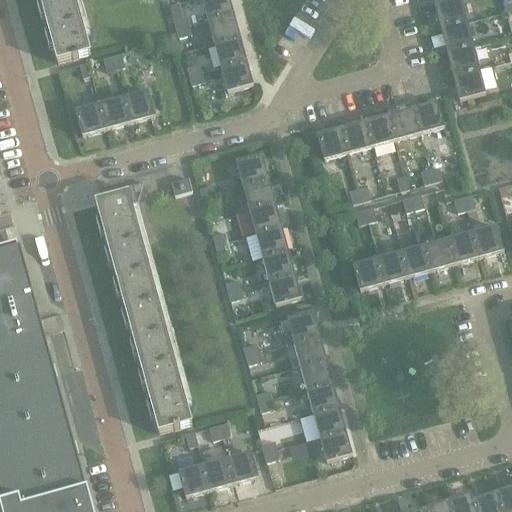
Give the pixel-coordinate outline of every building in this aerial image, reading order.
[(79,0),(59,0),(42,5),(50,35),(87,25),(79,0)] [(229,0),(204,0),(202,1),(208,25),(234,18),(229,0)] [(461,0),(434,0),(437,9),(462,2),(461,0)] [(462,2),(437,9),(443,32),(469,25),(462,2)] [(234,18),(208,25),(215,48),(241,41),(234,18)] [(188,30),(186,21),(173,25),(175,34),(188,30)] [(87,25),(50,35),(58,67),(91,58),(87,42),(91,41),(87,25)] [(469,25),(443,32),(450,56),(475,49),(469,25)] [(188,30),(175,34),(178,43),(190,39),(188,30)] [(241,41),(215,48),(221,72),(247,65),(241,41)] [(475,49),(450,56),(456,80),(482,73),(475,49)] [(122,58),(113,60),(116,73),(125,70),(122,58)] [(116,73),(113,60),(104,63),(107,75),(116,73)] [(247,65),(221,72),(228,97),(254,89),(247,65)] [(89,67),(80,69),(83,82),(92,79),(89,67)] [(199,69),(186,72),(188,81),(201,78),(199,69)] [(482,73),(456,80),(463,104),(488,97),(482,73)] [(188,81),(191,90),(203,87),(201,78),(188,81)] [(114,104),(100,108),(107,134),(131,128),(124,102),(122,94),(112,97),(114,104)] [(148,95),(124,102),(131,128),(155,121),(148,95)] [(438,106),(413,113),(420,139),(445,132),(438,106)] [(107,134),(100,108),(76,115),(83,141),(107,134)] [(413,113),(390,119),(397,145),(420,139),(413,113)] [(390,119),(366,126),(373,152),(397,145),(390,119)] [(366,126),(342,132),(349,158),(373,152),(366,126)] [(349,158),(342,132),(318,139),(325,165),(349,158)] [(237,166),(243,190),(269,183),(262,159),(237,166)] [(439,171),(430,174),(433,186),(442,184),(439,171)] [(430,174),(421,176),(424,189),(433,186),(430,174)] [(409,193),(406,180),(397,183),(400,195),(409,193)] [(189,182),(172,187),(174,196),(175,200),(177,200),(193,195),(189,182)] [(269,183),(243,190),(250,214),(275,207),(269,183)] [(127,198),(129,198),(134,214),(138,213),(139,213),(138,208),(144,186),(125,191),(127,198)] [(216,198),(213,189),(201,192),(203,202),(216,198)] [(367,191),(358,193),(362,206),(371,203),(367,191)] [(362,206),(358,193),(349,195),(353,208),(362,206)] [(216,198),(203,202),(206,211),(230,204),(228,195),(216,198)] [(129,198),(127,198),(97,207),(101,223),(134,214),(129,198)] [(421,198),(412,200),(415,213),(424,211),(421,198)] [(403,203),(406,215),(415,213),(412,200),(403,203)] [(463,202),(467,215),(476,212),(472,200),(463,202)] [(467,215),(463,202),(454,205),(458,217),(467,215)] [(275,207),(250,214),(256,238),(282,231),(275,207)] [(364,213),(367,226),(377,223),(373,211),(364,213)] [(134,214),(101,223),(109,253),(147,243),(138,213),(134,214)] [(355,216),(358,228),(367,226),(364,213),(355,216)] [(497,229),(472,236),(480,262),(504,255),(497,229)] [(253,264),(263,261),(288,254),(282,231),(256,238),(247,241),(253,264)] [(216,249),(229,245),(226,236),(214,240),(216,249)] [(472,236),(449,243),(456,269),(480,262),(472,236)] [(147,243),(109,253),(118,284),(155,274),(148,247),(147,243)] [(449,243),(425,249),(432,275),(456,269),(449,243)] [(229,245),(216,249),(219,258),(231,254),(229,245)] [(0,487),(5,505),(6,511),(92,511),(20,248),(0,253),(0,487)] [(425,249),(401,256),(408,282),(432,275),(425,249)] [(288,254),(263,261),(269,285),(295,278),(288,254)] [(401,256),(377,262),(385,288),(408,282),(401,256)] [(385,288),(377,262),(353,269),(360,295),(385,288)] [(155,274),(118,284),(126,315),(163,304),(155,274)] [(295,278),(269,285),(276,310),(302,302),(295,278)] [(229,296),(242,293),(239,284),(227,287),(229,296)] [(242,293),(229,296),(232,305),(244,302),(242,293)] [(163,304),(126,315),(134,345),(172,335),(163,304)] [(291,333),(294,347),(320,340),(313,315),(288,322),(288,323),(281,325),(284,335),(291,333)] [(172,335),(134,345),(143,376),(180,365),(172,335)] [(320,340),(294,347),(301,371),(327,364),(320,340)] [(247,360),(259,356),(257,347),(244,351),(247,360)] [(259,356),(247,360),(249,369),(262,365),(259,356)] [(327,364),(301,371),(307,394),(333,387),(327,364)] [(180,365),(143,376),(151,406),(188,396),(180,365)] [(333,387),(307,394),(314,418),(340,411),(333,387)] [(260,407),(272,404),(270,395),(257,398),(260,407)] [(188,396),(151,406),(160,437),(192,428),(188,413),(193,411),(188,396)] [(272,404),(260,407),(262,417),(275,413),(272,404)] [(340,411),(314,418),(320,442),(346,435),(340,411)] [(227,427),(218,429),(222,442),(231,439),(227,427)] [(222,442),(218,429),(209,432),(213,444),(222,442)] [(346,435),(320,442),(327,467),(353,460),(346,435)] [(194,436),(185,438),(189,451),(198,448),(194,436)] [(278,454),(275,445),(263,448),(265,457),(278,454)] [(278,454),(265,457),(268,466),(280,463),(278,454)] [(252,456),(227,463),(234,489),(259,482),(252,456)] [(227,463),(204,469),(211,495),(234,489),(227,463)] [(211,495),(204,469),(179,476),(186,502),(211,495)] [(511,511),(511,490),(496,496),(501,511),(511,511)] [(501,511),(496,496),(473,504),(475,511),(501,511)] [(471,497),(447,505),(449,511),(475,511),(473,504),(471,497)]
